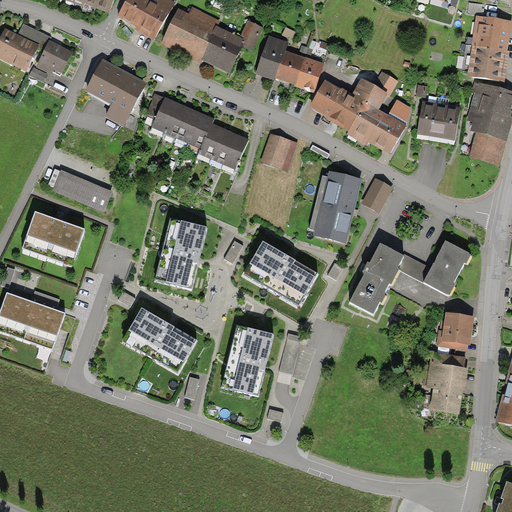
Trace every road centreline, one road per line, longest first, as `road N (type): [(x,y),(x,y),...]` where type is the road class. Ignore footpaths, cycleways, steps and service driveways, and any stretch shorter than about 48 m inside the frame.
road 1 (residential): [(500,218),(443,204),(303,129),(100,39)]
road 2 (residential): [(116,257),(76,374),(84,388),(284,457)]
road 3 (residential): [(0,246),(100,39)]
road 4 (residential): [(500,218),(481,444)]
road 5 (residential): [(284,457),(357,483),(470,507)]
road 6 (residential): [(324,338),(284,457)]
